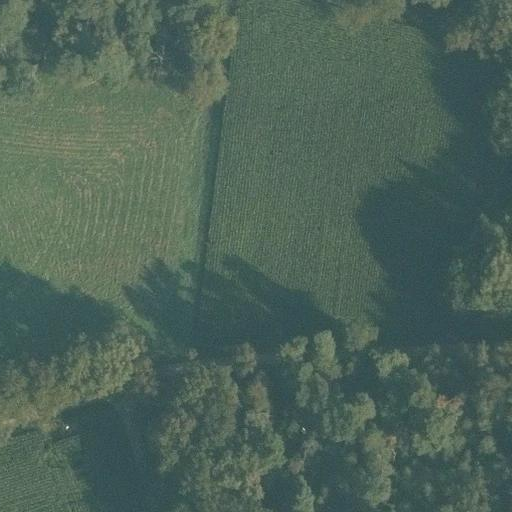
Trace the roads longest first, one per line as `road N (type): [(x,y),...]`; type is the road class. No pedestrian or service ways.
road 1 (track): [(116,390),(192,366),(511,346)]
road 2 (track): [(116,390),(156,511)]
road 3 (track): [(0,426),(116,390)]
